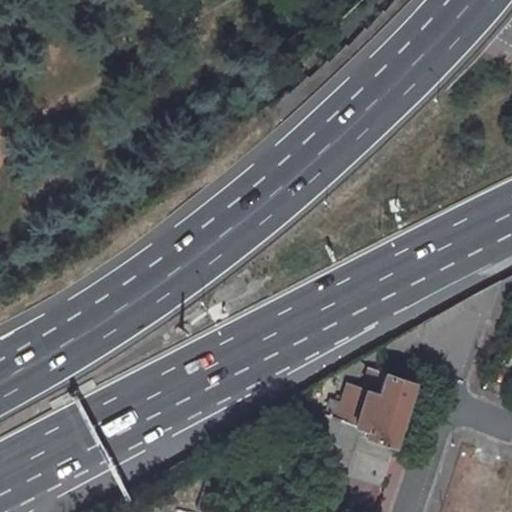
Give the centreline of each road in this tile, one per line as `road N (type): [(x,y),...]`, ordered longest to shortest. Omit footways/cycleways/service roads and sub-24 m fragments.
road 1 (trunk): [(455,0),(335,135),(238,222),(120,308),(0,379)]
road 2 (trunk): [(0,473),(511,214)]
